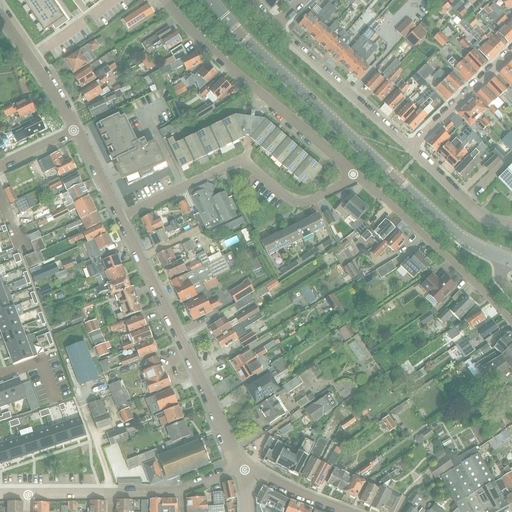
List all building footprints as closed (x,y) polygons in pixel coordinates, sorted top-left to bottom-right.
[(31,0),(25,4),(31,13),(31,14),(50,0),(31,0)] [(52,0),(50,0),(31,14),(32,14),(36,20),(37,22),(38,22),(58,8),(57,6),(52,0)] [(80,0),(71,0),(78,8),(83,14),(88,9),(80,0)] [(263,0),(263,1),(271,9),(280,0),(263,0)] [(460,0),(456,0),(450,6),(456,12),(464,3),(460,0)] [(511,0),(502,0),(505,8),(511,5),(511,0)] [(444,1),(435,10),(441,16),(444,14),(448,10),(450,8),(444,1)] [(149,4),(123,21),(128,29),(154,13),(149,4)] [(298,25),(308,34),(332,7),(329,4),(318,16),(315,14),(311,11),(298,25)] [(493,4),(489,8),(511,32),(511,17),(509,21),(493,4)] [(511,38),(511,32),(489,8),(486,5),(483,9),(489,15),(489,16),(500,28),(497,32),(507,43),(511,38)] [(336,10),(332,7),(308,34),(319,44),(330,31),(328,30),(322,24),(336,10)] [(462,18),(467,13),(462,7),(456,12),(462,18)] [(38,22),(37,22),(38,24),(39,24),(43,30),(42,30),(44,32),(51,27),(52,26),(53,26),(65,17),(58,8),(38,22),(37,22),(38,22)] [(467,13),(462,18),(468,24),(475,17),(469,11),(467,13)] [(476,15),(475,17),(468,24),(472,28),(478,23),(477,22),(480,19),(476,15)] [(65,17),(53,26),(56,30),(58,28),(62,26),(65,24),(68,22),(65,17)] [(404,38),(416,27),(407,19),(396,30),(404,38)] [(340,41),(338,40),(332,34),(339,27),(336,24),(337,22),(336,21),(328,30),(330,31),(319,44),(329,53),(340,41)] [(110,34),(119,28),(116,22),(107,28),(110,34)] [(467,24),(463,28),(470,35),(481,47),(477,51),(488,62),(495,54),(475,32),(474,31),(467,24)] [(419,26),(405,39),(413,48),(427,34),(419,26)] [(350,49),(338,62),(349,72),(360,60),(360,59),(355,55),(367,41),(375,32),(369,27),(361,36),(350,49)] [(141,44),(145,50),(172,33),(168,28),(141,44)] [(478,29),(475,32),(495,54),(503,46),(490,33),(486,37),(478,29)] [(341,37),(338,40),(340,41),(329,53),(338,62),(350,49),(344,45),(351,37),(342,30),(338,35),(341,37)] [(462,39),(466,34),(461,30),(457,35),(462,39)] [(448,40),(439,31),(433,37),(441,46),(448,40)] [(172,34),(172,33),(145,50),(148,55),(155,50),(156,51),(165,46),(168,50),(182,41),(175,32),(172,34)] [(375,37),(372,42),(377,46),(381,41),(375,37)] [(477,72),(486,63),(463,39),(459,43),(469,53),(464,59),(477,72)] [(95,41),(88,45),(83,48),(80,50),(80,51),(66,59),(74,72),(88,63),(92,60),(88,54),(98,47),(95,41)] [(173,57),(185,51),(181,45),(170,52),(173,57)] [(360,60),(349,72),(358,80),(369,68),(364,63),(377,49),(373,45),(368,50),(360,59),(360,60)] [(164,67),(159,70),(162,76),(172,71),(183,66),(186,71),(201,63),(198,57),(196,52),(188,56),(185,51),(173,57),(175,62),(164,67)] [(139,58),(147,71),(154,67),(146,54),(139,58)] [(170,54),(159,60),(162,65),(173,59),(170,54)] [(466,82),(475,73),(462,60),(458,64),(451,58),(447,62),(466,82)] [(375,73),(364,86),(372,93),(397,67),(400,63),(395,59),(382,74),(384,76),(381,78),(375,73)] [(98,78),(99,79),(105,76),(117,68),(114,64),(108,67),(107,66),(96,74),(96,75),(94,77),(89,68),(74,76),(81,88),(96,79),(98,78)] [(426,64),(417,72),(422,77),(430,69),(426,64)] [(192,76),(188,79),(185,82),(190,87),(195,82),(196,84),(201,79),(206,83),(217,73),(209,66),(205,70),(203,68),(194,78),(192,76)] [(511,71),(507,66),(498,74),(510,86),(511,83),(511,71)] [(401,71),(397,67),(372,93),(381,102),(393,89),(388,84),(390,82),(391,82),(401,71)] [(148,72),(150,77),(158,74),(156,69),(148,72)] [(439,69),(436,73),(455,93),(463,85),(452,73),(445,79),(443,77),(445,75),(439,69)] [(411,77),(415,81),(420,77),(415,73),(411,77)] [(447,101),(455,93),(436,73),(431,77),(437,83),(439,82),(440,83),(435,89),(447,101)] [(108,80),(105,76),(99,79),(99,80),(99,81),(81,92),(88,102),(100,95),(101,97),(104,95),(109,92),(107,88),(101,92),(96,85),(100,82),(101,85),(108,80)] [(420,86),(424,82),(420,77),(416,82),(420,86)] [(499,98),(503,94),(511,103),(511,92),(508,88),(507,89),(495,77),(487,85),(499,98)] [(207,89),(205,87),(198,94),(202,98),(209,91),(218,100),(231,87),(221,78),(215,84),(214,82),(207,89)] [(401,80),(395,86),(398,89),(404,83),(401,80)] [(397,90),(384,104),(392,112),(404,98),(400,95),(408,87),(404,84),(404,83),(398,89),(397,90)] [(179,84),(170,89),(176,99),(184,94),(179,84)] [(418,85),(406,97),(409,100),(421,88),(418,85)] [(493,105),(491,107),(489,105),(495,100),(484,88),(476,95),(498,119),(503,115),(493,105)] [(396,115),(404,123),(418,109),(434,93),(431,89),(421,98),(421,99),(413,107),(408,102),(396,115)] [(108,111),(105,104),(116,99),(114,96),(116,95),(115,93),(102,99),(87,106),(92,118),(108,111)] [(435,93),(434,93),(418,109),(404,123),(413,131),(426,116),(421,112),(432,102),(432,103),(439,97),(435,93)] [(36,109),(30,97),(14,105),(20,117),(17,118),(20,125),(34,118),(30,112),(36,109)] [(475,97),(466,105),(487,126),(490,123),(482,115),(487,110),(475,97)] [(198,119),(209,112),(215,109),(212,104),(206,107),(205,107),(200,110),(199,108),(193,111),(198,119)] [(11,105),(2,110),(5,116),(14,112),(11,105)] [(483,129),(487,126),(466,105),(457,113),(470,126),(475,121),(483,129)] [(236,119),(244,136),(250,136),(260,125),(257,122),(258,119),(253,118),(253,117),(254,117),(255,111),(250,111),(250,117),(250,118),(241,117),(241,120),(237,122),(236,119)] [(120,118),(118,114),(96,125),(113,162),(116,160),(118,165),(117,165),(127,186),(167,167),(155,142),(147,146),(144,139),(137,142),(124,116),(120,118)] [(25,130),(28,135),(45,127),(39,116),(12,130),(15,135),(25,130)] [(449,137),(444,131),(446,130),(447,131),(453,125),(457,129),(462,123),(456,116),(454,117),(441,130),(427,144),(435,152),(449,137)] [(223,125),(231,143),(238,140),(245,137),(244,136),(236,119),(223,125)] [(249,137),(260,147),(273,132),(262,122),(260,125),(250,136),(249,137)] [(163,139),(175,134),(170,125),(159,131),(163,139)] [(231,143),(223,125),(210,131),(219,149),(231,143)] [(445,161),(473,132),(468,127),(462,133),(464,135),(460,139),(458,136),(449,145),(447,143),(437,154),(445,161)] [(219,149),(210,131),(198,137),(206,155),(219,149)] [(271,156),(284,141),(273,132),(260,147),(271,156)] [(462,149),(464,147),(469,142),(470,143),(477,136),(473,132),(445,161),(452,169),(463,158),(467,154),(462,149)] [(507,154),(510,151),(511,149),(511,135),(511,134),(499,146),(507,154)] [(185,143),(194,161),(206,155),(198,137),(185,143)] [(180,168),(194,161),(185,143),(177,147),(172,139),(168,141),(180,168)] [(284,141),(271,156),(282,165),(295,150),(284,141)] [(471,162),(479,154),(480,155),(487,148),(482,143),(455,171),(463,179),(475,167),(471,162)] [(506,156),(497,147),(492,152),(500,161),(506,156)] [(295,150),(282,165),(293,174),(305,159),(295,150)] [(59,151),(50,155),(38,161),(43,173),(55,167),(59,174),(74,167),(70,158),(63,161),(59,151)] [(484,165),(489,171),(500,161),(494,155),(484,165)] [(305,159),(293,174),(304,184),(309,178),(311,180),(321,168),(318,166),(316,168),(305,159)] [(511,164),(498,178),(511,193),(511,164)] [(52,180),(50,172),(41,174),(42,182),(52,180)] [(64,185),(66,190),(82,182),(76,172),(63,178),(42,189),(45,194),(64,185)] [(82,182),(66,190),(70,198),(72,203),(88,195),(82,182)] [(211,227),(216,239),(232,229),(244,223),(240,215),(237,216),(227,195),(221,193),(215,196),(215,194),(212,193),(216,184),(215,184),(214,187),(209,186),(208,186),(207,188),(204,190),(204,189),(190,196),(206,229),(211,227)] [(11,203),(15,201),(18,199),(18,198),(12,186),(4,190),(11,203)] [(18,199),(15,201),(20,212),(31,207),(25,194),(18,198),(18,199)] [(75,208),(80,219),(95,212),(88,195),(61,208),(50,213),(51,214),(53,218),(75,208)] [(367,209),(355,197),(347,206),(343,202),(335,211),(345,219),(349,215),(356,221),(367,209)] [(178,205),(183,217),(192,213),(187,201),(178,205)] [(328,226),(335,222),(330,211),(322,214),(328,226)] [(101,222),(95,212),(80,219),(80,220),(67,227),(69,230),(77,226),(78,224),(80,223),(81,226),(83,225),(85,229),(88,228),(100,223),(101,222)] [(141,219),(149,236),(165,228),(159,217),(155,220),(152,213),(141,219)] [(51,214),(36,221),(38,226),(53,219),(53,218),(51,214)] [(307,220),(313,234),(325,228),(318,214),(307,220)] [(29,219),(18,224),(20,228),(31,224),(29,219)] [(171,225),(165,228),(149,236),(153,243),(155,248),(168,241),(164,232),(167,231),(168,234),(174,231),(174,232),(180,229),(176,220),(170,223),(171,225)] [(302,240),(313,234),(307,220),(295,226),(302,240)] [(365,223),(355,231),(366,241),(371,236),(375,239),(377,236),(383,242),(383,241),(395,229),(385,220),(374,232),(365,223)] [(86,242),(88,241),(93,238),(104,233),(100,223),(88,228),(85,229),(66,238),(69,243),(84,237),(86,242)] [(284,231),(291,245),(302,240),(295,226),(284,231)] [(246,230),(240,232),(246,244),(251,241),(246,230)] [(39,231),(28,236),(31,242),(41,237),(39,231)] [(280,251),(291,245),(284,231),(273,236),(280,251)] [(376,249),(371,254),(377,259),(381,254),(389,246),(396,253),(407,241),(398,232),(386,244),(383,241),(383,242),(382,243),(379,246),(376,249)] [(86,242),(82,244),(90,260),(91,260),(99,257),(98,256),(104,253),(105,253),(103,248),(111,244),(106,233),(104,233),(93,238),(88,241),(86,242)] [(201,250),(210,245),(203,233),(194,237),(201,250)] [(280,251),(273,236),(261,242),(268,256),(280,251)] [(31,242),(35,252),(35,253),(39,251),(46,248),(41,237),(31,242)] [(332,243),(330,240),(321,245),(324,249),(332,243)] [(345,240),(332,250),(335,254),(348,243),(345,240)] [(195,250),(191,241),(183,245),(187,254),(195,250)] [(358,248),(361,253),(366,250),(363,245),(358,248)] [(316,248),(308,254),(310,257),(319,252),(316,248)] [(164,268),(165,267),(181,259),(177,262),(170,249),(158,255),(164,268)] [(44,261),(39,251),(35,253),(35,252),(23,257),(28,268),(44,261)] [(186,269),(181,259),(165,267),(170,279),(185,272),(186,274),(210,263),(204,252),(196,256),(199,262),(186,269)] [(410,261),(407,258),(400,266),(413,279),(420,271),(422,273),(431,264),(418,252),(410,261)] [(104,253),(98,256),(99,257),(91,260),(93,265),(85,268),(89,277),(100,273),(104,271),(121,265),(116,256),(107,260),(104,253)] [(310,257),(308,254),(299,259),(302,263),(310,257)] [(224,257),(210,263),(186,274),(170,282),(181,303),(206,290),(205,289),(216,284),(214,279),(216,278),(231,272),(224,257)] [(72,260),(62,264),(65,270),(75,266),(72,260)] [(381,279),(396,269),(391,261),(376,270),(381,279)] [(295,262),(287,267),(289,271),(298,266),(295,262)] [(359,273),(353,262),(344,268),(348,274),(352,281),(353,283),(354,284),(362,279),(364,278),(361,272),(359,273)] [(340,264),(336,267),(342,277),(346,284),(352,281),(348,274),(347,275),(340,264)] [(104,271),(100,273),(105,284),(125,277),(126,276),(121,265),(104,271)] [(289,271),(287,267),(278,273),(281,276),(289,271)] [(64,270),(54,274),(56,278),(66,274),(64,270)] [(375,271),(364,278),(362,279),(365,284),(378,276),(375,271)] [(424,283),(421,286),(428,293),(427,294),(429,295),(428,294),(430,292),(442,304),(447,298),(446,296),(455,287),(444,276),(439,281),(432,274),(424,283)] [(129,287),(125,277),(105,284),(104,284),(104,285),(95,289),(97,294),(109,290),(111,294),(115,292),(129,287)] [(275,279),(265,285),(269,290),(279,284),(275,279)] [(237,288),(243,298),(253,291),(247,281),(237,288)] [(4,287),(0,288),(0,299),(10,296),(6,285),(4,286),(4,287)] [(50,287),(39,291),(41,297),(52,293),(50,287)] [(91,287),(86,290),(88,296),(94,294),(91,287)] [(115,292),(120,305),(135,299),(130,287),(129,287),(115,292)] [(463,295),(458,291),(451,299),(456,303),(449,311),(447,309),(437,319),(442,324),(451,314),(459,321),(474,305),(463,295)] [(340,305),(333,294),(325,299),(332,311),(340,305)] [(253,301),(250,295),(233,305),(237,311),(253,301)] [(14,306),(10,296),(0,299),(0,311),(13,306),(14,307),(14,306)] [(210,310),(221,305),(218,299),(208,304),(204,296),(184,306),(192,320),(206,313),(210,311),(210,310)] [(140,311),(135,299),(120,305),(123,313),(116,315),(118,320),(140,311)] [(91,302),(82,305),(84,310),(93,307),(91,302)] [(209,328),(216,339),(260,311),(259,310),(256,305),(235,318),(236,319),(229,324),(225,318),(224,318),(209,328)] [(0,322),(17,317),(14,307),(13,306),(0,311),(0,322)] [(341,306),(336,309),(341,317),(346,313),(341,306)] [(449,330),(446,332),(451,339),(458,334),(457,332),(468,325),(471,329),(486,319),(480,310),(479,309),(455,325),(449,330)] [(263,316),(260,311),(216,339),(215,339),(222,349),(238,339),(233,332),(235,331),(236,332),(238,332),(263,316)] [(429,312),(418,319),(423,326),(434,319),(429,312)] [(122,320),(109,325),(111,331),(126,325),(129,333),(130,333),(146,327),(145,326),(147,324),(145,321),(143,320),(141,314),(122,321),(122,320)] [(81,315),(69,319),(72,325),(83,321),(81,315)] [(0,322),(0,330),(1,334),(21,327),(17,317),(0,322)] [(287,317),(282,323),(288,328),(293,322),(287,317)] [(468,338),(457,346),(465,357),(475,350),(469,342),(480,335),(484,341),(498,331),(491,322),(468,338)] [(92,323),(86,325),(89,333),(95,331),(92,323)] [(362,323),(357,326),(361,331),(366,328),(362,323)] [(338,331),(344,341),(353,336),(347,325),(338,331)] [(147,326),(146,327),(130,333),(133,341),(122,345),(124,350),(135,346),(135,345),(134,343),(151,337),(147,326)] [(1,334),(5,344),(25,337),(25,336),(21,327),(1,334)] [(89,333),(95,347),(104,343),(105,343),(99,329),(89,333)] [(304,329),(297,334),(301,340),(308,335),(304,329)] [(253,332),(238,341),(243,349),(257,340),(253,332)] [(448,338),(445,333),(438,337),(441,342),(448,338)] [(5,344),(9,354),(33,345),(29,335),(25,336),(25,337),(5,344)] [(502,355),(511,345),(511,341),(505,335),(493,347),(498,352),(496,354),(495,352),(488,356),(478,362),(481,368),(502,355)] [(138,354),(120,361),(122,366),(138,360),(138,358),(156,351),(153,345),(154,344),(153,340),(151,340),(151,339),(135,345),(135,346),(138,354)] [(263,347),(264,348),(266,353),(277,346),(274,340),(263,347)] [(80,386),(98,379),(84,341),(65,348),(80,386)] [(356,341),(349,346),(358,360),(365,355),(356,341)] [(104,343),(95,347),(99,358),(108,354),(104,343)] [(491,349),(488,344),(479,350),(483,355),(491,349)] [(33,345),(9,354),(13,365),(37,356),(33,345)] [(481,368),(490,381),(491,381),(510,367),(511,365),(511,345),(502,355),(481,368)] [(250,350),(230,362),(236,372),(262,356),(261,356),(266,353),(264,348),(253,354),(250,350)] [(409,352),(412,358),(421,355),(418,349),(409,352)] [(149,369),(162,364),(160,365),(157,356),(146,361),(149,369)] [(262,356),(236,372),(242,382),(255,374),(257,376),(265,371),(269,368),(265,361),(262,356)] [(269,368),(265,371),(267,375),(269,374),(274,371),(277,375),(288,369),(285,364),(282,358),(271,366),(272,367),(269,368)] [(106,360),(99,362),(104,373),(111,370),(106,360)] [(149,369),(142,372),(145,382),(143,383),(145,389),(148,388),(149,392),(170,384),(166,375),(165,375),(161,365),(162,365),(162,364),(149,369)] [(316,364),(309,368),(312,373),(319,368),(316,364)] [(511,365),(510,367),(491,381),(499,390),(504,386),(507,383),(511,388),(511,365)] [(279,389),(269,374),(267,375),(246,389),(255,404),(279,389)] [(257,406),(268,424),(285,414),(275,399),(285,393),(286,394),(302,383),(298,376),(272,394),(273,396),(257,406)] [(19,377),(5,382),(12,403),(26,398),(31,411),(39,408),(37,402),(36,400),(33,391),(25,394),(19,377)] [(118,381),(108,385),(117,407),(127,403),(118,381)] [(0,408),(12,403),(5,382),(0,384),(0,408)] [(467,386),(448,399),(453,407),(472,393),(467,386)] [(156,402),(159,410),(177,403),(171,389),(145,399),(147,406),(156,402)] [(300,409),(309,402),(315,398),(311,393),(296,403),(300,409)] [(314,422),(337,405),(332,397),(333,396),(332,394),(330,395),(329,394),(305,410),(314,422)] [(106,414),(101,400),(89,404),(88,404),(93,418),(97,430),(112,424),(108,413),(106,414)] [(399,406),(390,412),(402,431),(406,429),(397,415),(412,405),(408,400),(399,406)] [(163,411),(164,412),(155,416),(157,420),(159,419),(161,426),(168,423),(183,418),(178,406),(163,411)] [(119,412),(124,423),(134,419),(129,408),(119,412)] [(340,413),(346,420),(351,417),(346,409),(340,413)] [(2,417),(3,420),(11,418),(9,412),(2,415),(2,417)] [(382,421),(389,431),(395,427),(388,416),(382,421)] [(80,417),(64,423),(70,441),(86,435),(80,417)] [(343,431),(356,422),(353,417),(340,426),(343,431)] [(169,451),(170,452),(184,447),(180,438),(184,437),(185,438),(192,436),(189,427),(186,428),(184,420),(166,427),(171,440),(165,442),(169,451)] [(64,423),(49,428),(55,446),(70,441),(64,423)] [(134,424),(124,428),(126,434),(137,430),(134,424)] [(288,425),(279,431),(283,435),(291,430),(288,425)] [(49,428),(34,433),(40,451),(55,446),(49,428)] [(111,445),(128,439),(126,434),(124,428),(107,434),(111,445)] [(429,428),(421,434),(414,439),(418,445),(425,440),(433,434),(429,428)] [(34,433),(19,438),(25,456),(40,451),(34,433)] [(286,445),(279,441),(281,438),(275,434),(273,438),(270,436),(264,448),(268,450),(263,461),(267,462),(275,466),(286,445)] [(309,482),(310,483),(321,463),(315,461),(316,458),(319,459),(328,442),(320,437),(310,456),(312,457),(302,476),(304,477),(303,479),(305,480),(305,482),(307,483),(309,482)] [(19,438),(3,443),(10,461),(25,456),(19,438)] [(288,441),(286,445),(275,466),(289,473),(288,474),(296,478),(314,445),(305,440),(303,445),(300,451),(304,453),(303,455),(299,453),(296,457),(291,454),(294,448),(289,446),(291,442),(288,441)] [(170,452),(159,456),(167,479),(166,479),(167,481),(210,465),(201,441),(184,447),(170,452)] [(3,443),(0,444),(0,464),(10,461),(3,443)] [(326,466),(321,463),(310,483),(312,484),(313,486),(315,487),(316,486),(319,487),(320,485),(321,486),(330,469),(332,470),(338,458),(342,450),(336,447),(326,466)] [(439,476),(446,487),(452,498),(454,502),(457,507),(459,511),(510,511),(503,498),(491,478),(478,454),(474,448),(458,458),(455,452),(450,454),(446,447),(443,449),(443,450),(446,456),(452,467),(439,476)] [(164,479),(166,479),(167,479),(159,456),(156,449),(127,460),(130,469),(144,464),(151,484),(164,479)] [(438,461),(446,456),(443,450),(434,455),(438,461)] [(435,479),(439,476),(452,467),(446,456),(438,461),(427,469),(435,479)] [(403,459),(397,463),(402,471),(408,467),(403,459)] [(353,477),(352,477),(345,493),(356,499),(365,483),(358,479),(361,475),(371,468),(368,464),(360,470),(354,474),(353,477)] [(507,466),(503,468),(505,472),(507,475),(511,473),(511,474),(511,467),(509,469),(507,466)] [(327,484),(345,493),(352,477),(335,468),(327,484)] [(360,501),(371,507),(380,487),(390,480),(397,475),(394,471),(380,481),(379,482),(377,486),(373,484),(372,486),(368,483),(360,501)] [(505,472),(501,474),(503,477),(502,477),(508,488),(506,489),(509,495),(503,498),(510,511),(511,511),(511,489),(511,488),(511,487),(511,474),(511,473),(507,475),(505,472)] [(385,490),(390,480),(380,487),(371,507),(381,511),(383,507),(385,508),(392,493),(391,493),(391,492),(385,490)] [(230,499),(236,498),(233,481),(222,483),(228,511),(231,511),(233,511),(230,499)] [(255,498),(256,511),(282,511),(283,509),(282,508),(287,499),(262,486),(255,498)] [(418,490),(413,494),(408,501),(413,505),(422,493),(418,490)] [(207,511),(219,511),(224,511),(224,505),(225,505),(222,492),(212,493),(213,506),(207,506),(206,497),(186,498),(187,511),(207,509),(207,511)] [(400,497),(392,493),(385,508),(392,511),(400,497)] [(176,511),(176,499),(150,500),(150,511),(176,511)] [(117,500),(117,511),(131,511),(133,511),(134,507),(132,507),(132,500),(117,500)] [(105,511),(105,501),(90,501),(90,508),(87,508),(87,511),(105,511)] [(298,511),(301,505),(290,501),(285,511),(298,511)] [(444,511),(447,508),(444,506),(437,501),(434,505),(428,511),(444,511)] [(0,511),(22,511),(22,502),(7,502),(7,508),(0,507),(0,511)] [(33,502),(32,511),(48,511),(49,503),(33,502)]
